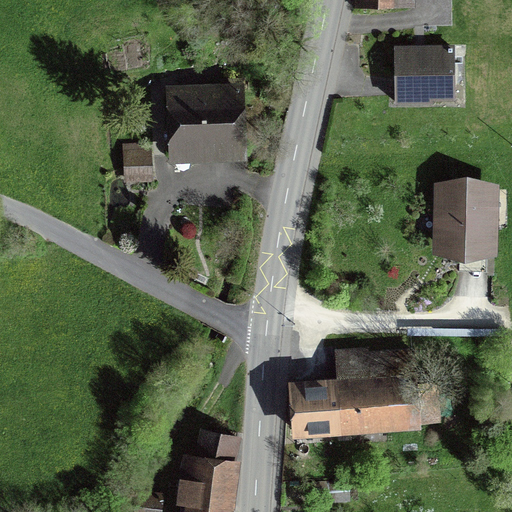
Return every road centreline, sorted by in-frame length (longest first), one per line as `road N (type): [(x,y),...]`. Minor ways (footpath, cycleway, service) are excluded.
road 1 (tertiary): [(266,331),(329,0)]
road 2 (residential): [(266,331),(198,309),(0,209)]
road 3 (tertiary): [(256,511),(266,331)]
road 4 (unknown): [(266,331),(295,319),(388,321)]
